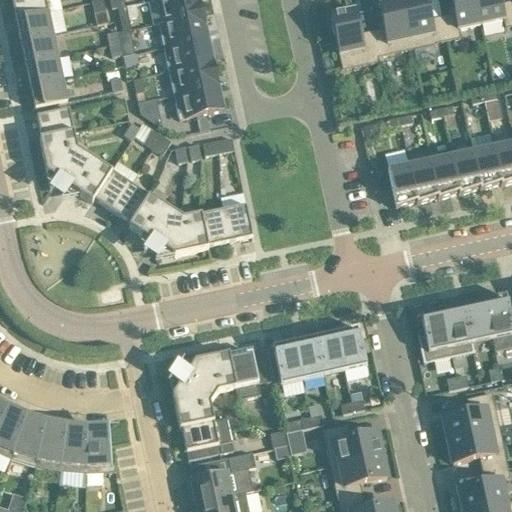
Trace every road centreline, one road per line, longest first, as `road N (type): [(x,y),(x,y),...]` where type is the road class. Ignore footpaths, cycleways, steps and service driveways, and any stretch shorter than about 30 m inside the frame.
road 1 (residential): [(423,511),(371,272)]
road 2 (unclassified): [(349,277),(127,324)]
road 3 (residential): [(349,277),(312,99)]
road 4 (residential): [(228,0),(253,110),(312,99)]
road 5 (unclassified): [(127,324),(67,327),(38,310),(17,284),(5,242)]
road 6 (residential): [(142,394),(103,402),(25,389),(0,373)]
road 7 (unclassified): [(511,240),(371,272)]
road 8 (residential): [(167,511),(142,394)]
